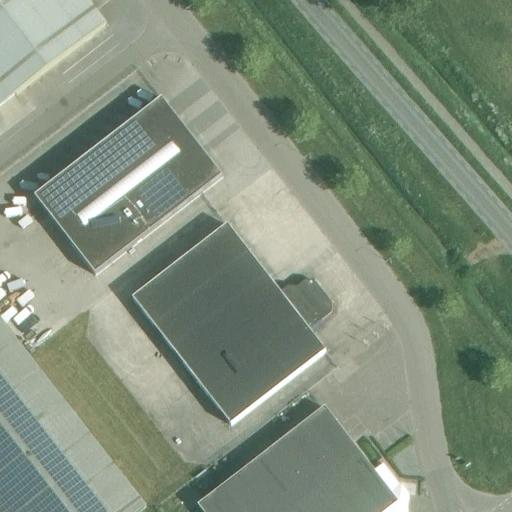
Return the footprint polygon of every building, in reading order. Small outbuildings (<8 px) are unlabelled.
[(85,0),(0,0),(0,109),(107,27),(85,0)] [(165,101),(38,195),(100,277),(226,183),(165,101)] [(228,227),(210,241),(133,301),(231,427),(326,354),(309,332),(332,315),(333,306),(315,283),(306,282),(284,299),(228,227)] [(0,511),(142,511),(146,509),(0,321),(0,511)] [(198,508),(201,511),(407,511),(409,495),(402,486),(400,487),(383,466),(374,474),(325,410),(198,508)]
